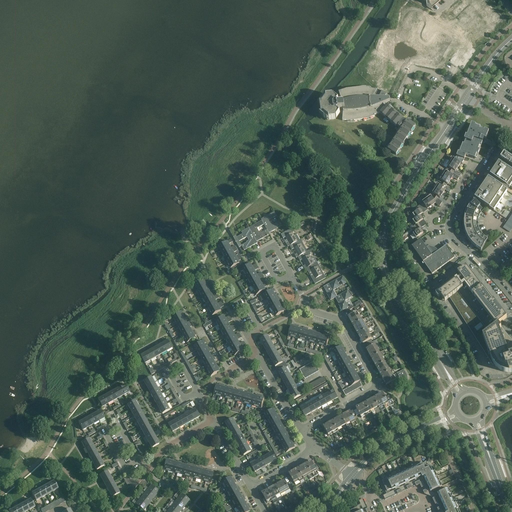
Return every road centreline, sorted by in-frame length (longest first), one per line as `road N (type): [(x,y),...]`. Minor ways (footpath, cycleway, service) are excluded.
road 1 (tertiary): [(459,394),(387,282),(381,248),(389,216),(467,95)]
road 2 (residential): [(300,430),(377,386),(339,320),(308,308),(291,274)]
road 3 (residential): [(135,488),(107,431),(120,428),(145,473)]
road 4 (unknown): [(511,241),(456,283),(488,331)]
